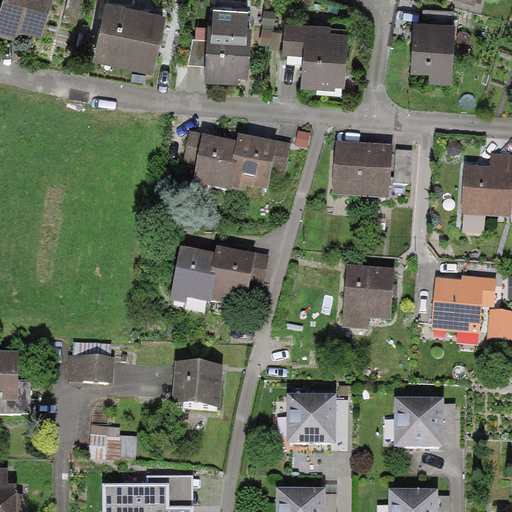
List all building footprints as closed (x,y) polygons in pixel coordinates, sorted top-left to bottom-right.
[(0,0),(0,26),(18,31),(20,23),(41,29),(48,0),(0,0)] [(82,0),(68,0),(63,21),(77,24),(82,0)] [(152,67),(166,8),(135,0),(103,0),(103,1),(105,2),(93,53),(152,67)] [(193,36),(188,62),(205,63),(204,80),(249,82),(252,21),(248,21),(249,4),(213,3),(212,19),(208,19),(207,37),(193,36)] [(276,10),(264,9),(263,26),(274,27),(276,10)] [(454,81),(456,18),(415,16),(414,36),(413,68),(429,68),(429,81),(454,81)] [(330,21),(286,19),(284,56),(304,57),(302,83),(345,85),(348,29),(330,29),(330,21)] [(285,176),(291,145),(238,135),(237,143),(192,134),(183,180),(244,191),(245,185),(265,189),(268,173),(285,176)] [(392,147),(337,144),(334,195),(389,199),(392,147)] [(413,152),(397,151),(396,184),(411,184),(413,152)] [(511,195),(511,156),(492,155),(490,170),(467,167),(462,215),(510,220),(511,195)] [(189,300),(211,305),(216,276),(212,275),(215,255),(180,248),(170,303),(186,306),(189,300)] [(217,248),(215,255),(212,275),(216,276),(211,305),(239,311),(240,304),(245,305),(250,284),(264,287),(269,258),(217,248)] [(394,293),(396,271),(349,267),(344,328),(369,330),(370,319),(392,321),(394,293)] [(460,280),(438,278),(432,331),(481,336),(484,308),(495,310),(499,279),(461,275),(460,280)] [(511,313),(491,311),(488,338),(511,340),(511,313)] [(73,356),(69,356),(68,383),(116,386),(117,358),(112,358),(112,346),(74,344),(73,356)] [(19,381),(19,354),(0,353),(0,414),(31,415),(31,382),(19,381)] [(221,410),(225,368),(201,365),(176,363),(172,406),(221,410)] [(337,395),(288,395),(289,444),(333,443),(333,450),(348,450),(348,402),(337,402),(337,395)] [(445,400),(394,400),(395,447),(440,447),(440,452),(456,452),(456,405),(445,405),(445,400)] [(119,428),(91,427),(90,459),(136,461),(137,438),(119,438),(119,428)] [(0,470),(0,511),(23,511),(24,496),(17,496),(18,471),(0,470)] [(147,478),(147,488),(105,489),(105,511),(193,511),(193,477),(147,478)] [(337,511),(338,486),(322,486),(322,489),(277,489),(276,511),(337,511)] [(439,490),(389,491),(389,511),(449,511),(450,497),(439,497),(439,490)]
